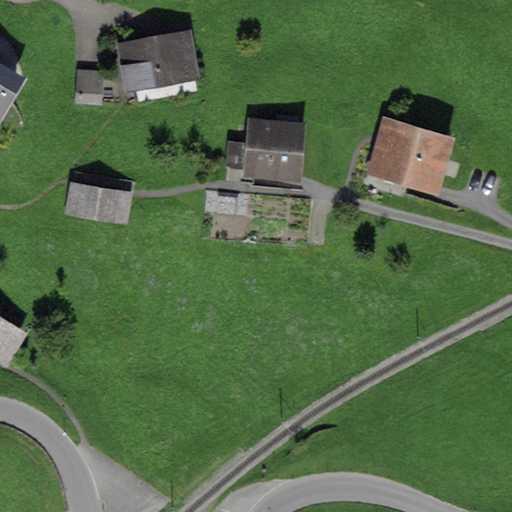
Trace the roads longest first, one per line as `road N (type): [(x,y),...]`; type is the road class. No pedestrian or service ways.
road 1 (residential): [(435,511),(352,486),(291,493),(265,511)]
road 2 (residential): [(80,511),(58,447),(36,425),(0,409)]
